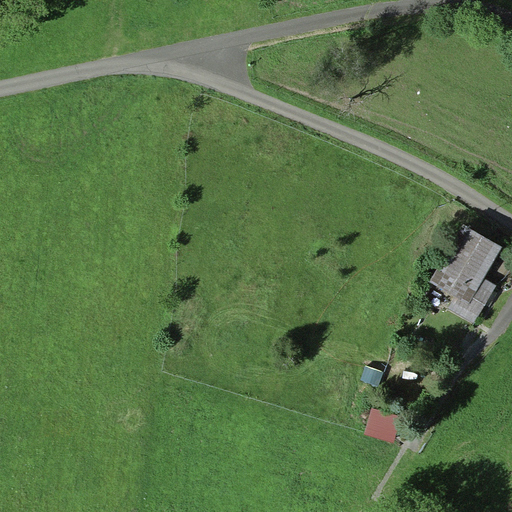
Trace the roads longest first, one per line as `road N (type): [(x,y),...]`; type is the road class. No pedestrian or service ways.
road 1 (track): [(511,16),(457,3),(378,9),(153,65)]
road 2 (residential): [(153,65),(0,87)]
